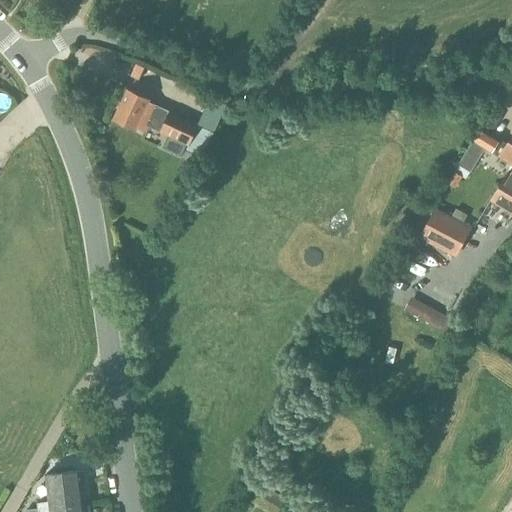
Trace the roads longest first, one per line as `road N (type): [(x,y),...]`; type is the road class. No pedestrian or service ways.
road 1 (unclassified): [(511,85),(233,89),(94,37),(62,38),(23,64)]
road 2 (tertiary): [(130,511),(88,216),(23,64)]
road 3 (track): [(2,511),(112,358)]
